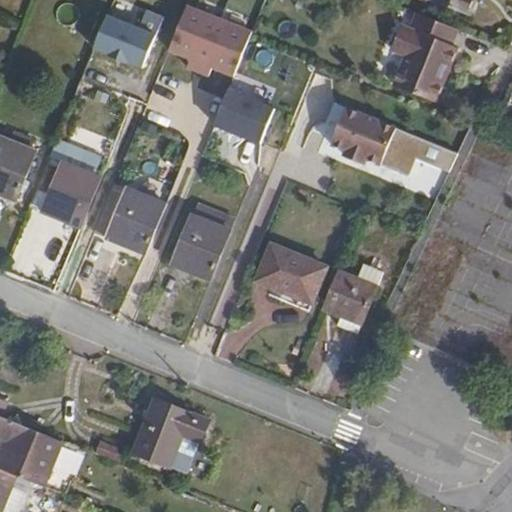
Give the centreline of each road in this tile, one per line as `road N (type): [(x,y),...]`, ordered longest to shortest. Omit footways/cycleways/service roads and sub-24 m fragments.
road 1 (residential): [(0,290),(473,475),(511,467)]
road 2 (unknown): [(196,369),(308,91)]
road 3 (unknown): [(119,338),(191,153),(186,122),(156,99)]
